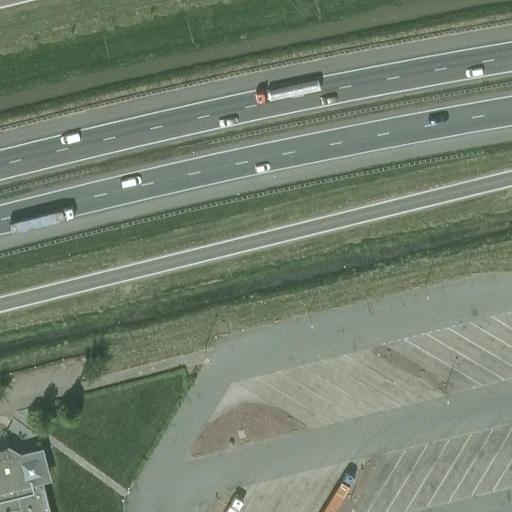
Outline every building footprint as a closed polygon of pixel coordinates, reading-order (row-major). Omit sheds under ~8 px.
[(511,275),(468,281),(470,292),(511,286),(511,275)] [(495,340),(511,347),(511,332),(501,328),(495,340)] [(0,511),(50,511),(42,480),(48,470),(44,454),(35,448),(0,457),(0,511)] [(419,461),(391,507),(398,511),(400,511),(428,467),(419,461)] [(344,474),(341,479),(323,470),(303,511),(333,511),(350,477),(344,474)] [(244,511),(259,511),(270,495),(259,488),(244,511)]
